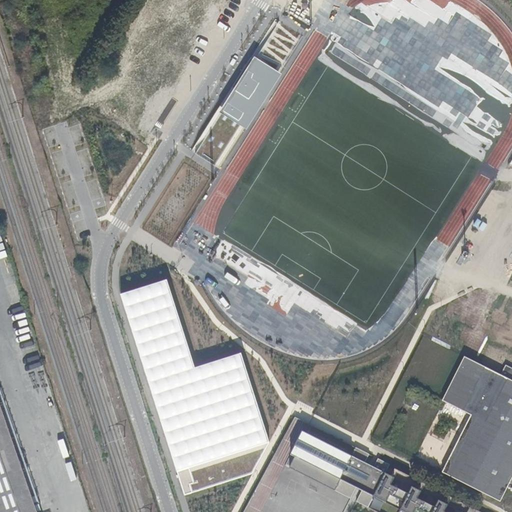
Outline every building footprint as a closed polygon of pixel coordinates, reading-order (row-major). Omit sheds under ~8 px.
[(195,152),(222,170),(306,37),(279,20),(195,152)] [(166,283),(122,296),(183,494),(252,473),(268,441),(242,356),(192,371),(166,283)] [(504,376),(467,358),(446,401),(475,415),(446,474),(504,503),(511,489),(511,367),(509,366),(504,376)] [(36,511),(0,404),(0,511),(36,511)] [(352,456),(303,431),(291,455),(295,457),(290,468),(351,499),(357,488),(363,491),(358,502),(377,511),(461,511),(386,473),(390,465),(357,448),(352,456)]
